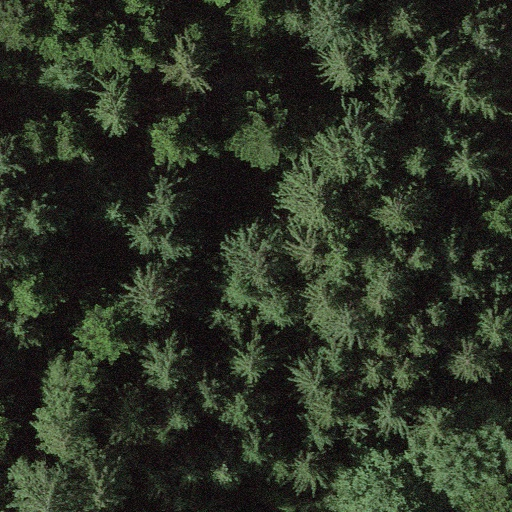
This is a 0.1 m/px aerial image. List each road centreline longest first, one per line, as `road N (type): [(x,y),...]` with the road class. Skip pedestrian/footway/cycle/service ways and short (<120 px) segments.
road 1 (track): [(222,0),(188,79),(68,250),(25,374),(18,511)]
road 2 (track): [(176,0),(511,64)]
